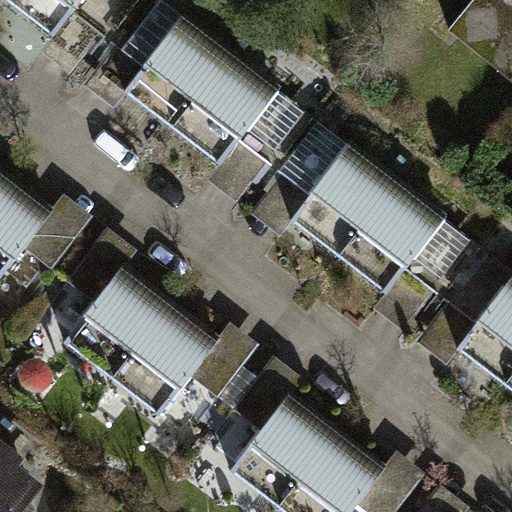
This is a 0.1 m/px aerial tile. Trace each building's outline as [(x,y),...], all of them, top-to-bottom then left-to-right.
[(82,0),(7,0),(55,36),(82,0)] [(511,0),(472,0),(447,32),(511,81),(511,0)] [(179,13),(119,91),(170,130),(230,51),(179,13)] [(279,89),(230,51),(170,130),(220,167),(279,89)] [(349,140),(289,219),(340,257),(399,179),(349,140)] [(0,286),(56,212),(7,175),(0,183),(0,286)] [(449,216),(399,179),(340,257),(390,294),(449,216)] [(121,268),(62,347),(112,385),(172,307),(121,268)] [(511,279),(456,352),(507,390),(511,383),(511,279)] [(222,344),(172,307),(112,385),(162,423),(222,344)] [(292,393),(232,471),(283,510),(342,432),(292,393)] [(359,511),(392,469),(342,432),(283,510),(285,511),(359,511)] [(0,511),(3,511),(30,478),(0,454),(0,511)]
